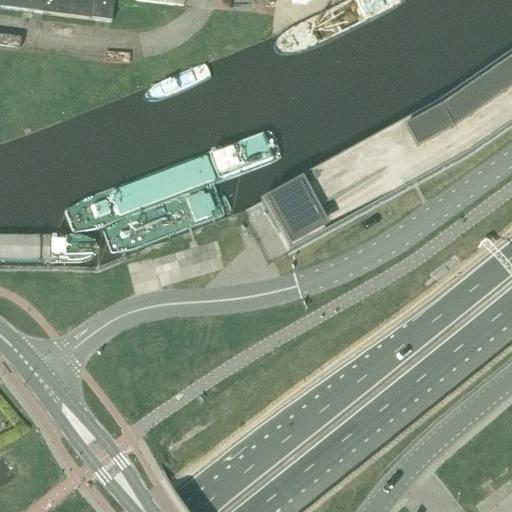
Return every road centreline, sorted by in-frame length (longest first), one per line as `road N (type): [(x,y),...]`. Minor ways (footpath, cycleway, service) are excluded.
road 1 (unclassified): [(511,157),(408,231),(330,274),(250,297),(113,319),(39,379)]
road 2 (trunk): [(511,260),(195,511)]
road 3 (trunk): [(259,511),(511,308)]
road 4 (tertiary): [(511,379),(418,458),(373,511)]
road 5 (tertiary): [(39,379),(52,410),(113,488),(133,498)]
road 6 (tertiary): [(133,498),(112,451),(71,401),(39,379)]
